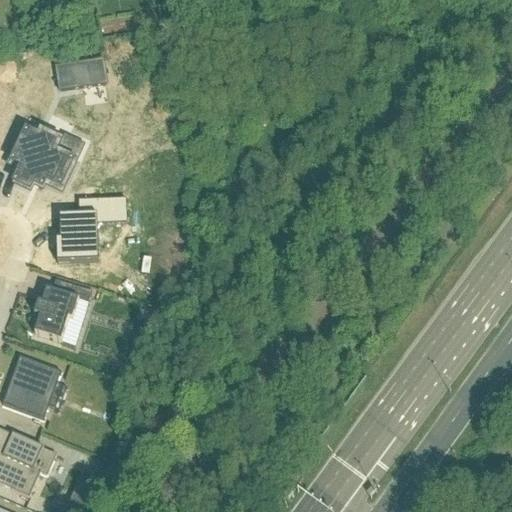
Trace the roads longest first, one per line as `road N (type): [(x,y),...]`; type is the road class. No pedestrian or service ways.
road 1 (primary): [(511,249),(317,511)]
road 2 (primary): [(388,511),(511,343)]
